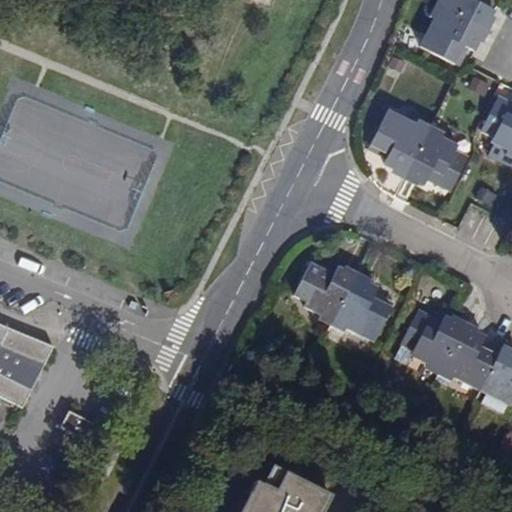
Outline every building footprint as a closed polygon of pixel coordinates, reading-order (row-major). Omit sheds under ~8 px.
[(443,0),(440,7),(483,30),(492,12),(485,8),(489,0),(443,0)] [(483,30),(440,7),(418,48),(453,66),(462,49),(471,54),(483,30)] [(489,144),(511,155),(511,107),(496,99),(480,132),(492,138),(489,144)] [(404,176),(426,133),(387,114),(368,148),(387,157),(383,165),(404,176)] [(457,148),(426,133),(404,176),(423,185),(426,179),(450,190),(466,157),(455,152),(457,148)] [(304,309),(332,323),(355,279),(337,270),(333,277),(311,267),(294,299),(306,305),(304,309)] [(355,279),(332,323),(374,344),(392,310),(374,300),(378,291),(355,279)] [(412,357),(440,372),(462,328),(446,319),(443,326),(418,314),(401,346),(415,353),(412,357)] [(0,395),(30,410),(55,348),(0,325),(0,395)] [(479,393),(498,356),(483,349),(487,341),(462,328),(440,372),(479,393)] [(498,356),(479,393),(510,409),(511,405),(511,353),(502,349),(498,356)] [(59,424),(86,438),(95,421),(68,408),(59,424)] [(329,511),(332,505),(278,478),(271,493),(263,489),(251,511),(329,511)]
